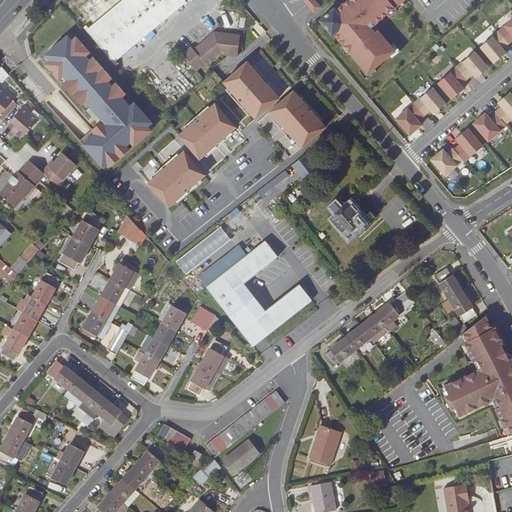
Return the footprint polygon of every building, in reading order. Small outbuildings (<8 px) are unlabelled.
[(145,19),(128,0),(88,0),(79,8),(113,47),(145,19)] [(302,0),(314,13),(321,7),(314,0),(302,0)] [(347,0),(335,11),(331,14),(330,12),(319,21),(327,30),(330,27),(334,32),(333,33),(367,74),(394,51),(377,30),(374,33),(370,28),(403,0),(347,0)] [(511,20),(480,47),(494,63),(506,53),(502,49),(511,40),(511,20)] [(220,54),(238,56),(240,36),(214,33),(195,50),(189,50),(183,55),(196,70),(205,63),(207,66),(220,54)] [(151,123),(134,103),(130,107),(121,98),(125,94),(116,83),(112,87),(107,82),(112,78),(93,57),(89,61),(85,57),(89,53),(76,38),(71,41),(67,36),(45,56),(49,61),(45,65),(58,80),(63,76),(67,81),(63,84),(81,105),(85,101),(102,121),(91,130),(94,134),(82,144),(102,167),(107,162),(111,166),(129,150),(124,145),(129,141),(134,146),(151,131),(147,127),(151,123)] [(438,83),(452,99),(463,89),(460,85),(472,74),(476,78),(488,68),(474,52),(438,83)] [(223,83),(255,120),(279,99),(265,83),(257,90),(252,85),(261,78),(247,63),(223,83)] [(265,83),(261,78),(252,85),(257,90),(265,83)] [(0,116),(15,99),(0,85),(0,116)] [(434,114),(446,104),(432,88),(396,119),(409,135),(421,125),(418,121),(430,110),(434,114)] [(291,121),(295,126),(287,133),(301,149),(325,128),(293,92),(269,112),(283,128),(291,121)] [(511,95),(509,93),(498,103),(501,107),(495,113),(496,114),(490,119),(485,114),(473,124),(488,142),(507,126),(505,124),(511,118),(511,95)] [(208,138),(212,134),(219,142),(235,128),(215,104),(178,136),(199,160),(215,146),(208,138)] [(22,139),(38,121),(31,114),(31,113),(24,106),(7,125),(13,130),(22,139)] [(291,121),(283,128),(287,133),(295,126),(291,121)] [(468,129),(456,139),(460,145),(454,150),(453,149),(446,154),(443,150),(431,160),(445,176),(463,161),(464,162),(483,147),(468,129)] [(22,139),(13,130),(11,132),(20,141),(22,139)] [(212,134),(208,138),(215,146),(219,142),(212,134)] [(42,172),(45,174),(58,184),(75,164),(61,152),(52,164),(49,167),(47,165),(42,172)] [(175,174),(170,178),(163,170),(148,183),(168,207),(204,175),(184,152),(168,166),(175,174)] [(316,168),(306,154),(292,165),(303,178),(316,168)] [(42,172),(29,161),(19,172),(0,192),(0,193),(15,207),(45,174),(42,172)] [(175,174),(168,166),(163,170),(170,178),(175,174)] [(285,171),(257,192),(261,197),(288,175),(285,171)] [(331,219),(349,239),(367,223),(366,223),(367,221),(367,219),(362,214),(359,214),(358,215),(357,213),(349,206),(348,204),(331,219)] [(359,211),(351,204),(349,206),(357,213),(359,211)] [(82,220),(85,222),(80,231),(77,229),(72,237),(73,237),(89,246),(99,230),(98,229),(103,221),(87,212),(82,220)] [(125,219),(118,232),(130,240),(138,226),(125,219)] [(80,231),(85,222),(82,220),(77,229),(80,231)] [(0,246),(11,233),(0,223),(0,246)] [(221,227),(176,262),(186,274),(231,239),(221,227)] [(66,243),(61,252),(63,253),(58,261),(74,271),(79,263),(89,246),(73,237),(69,245),(66,243)] [(234,290),(278,256),(266,241),(206,287),(253,346),(311,300),(299,284),(257,318),(247,307),(251,304),(252,302),(251,300),(249,299),(247,298),(243,301),(234,290)] [(32,244),(21,256),(27,262),(39,249),(32,244)] [(199,275),(207,286),(247,255),(239,244),(199,275)] [(14,262),(7,256),(2,261),(10,268),(14,262)] [(2,261),(0,259),(0,273),(11,283),(18,275),(10,268),(2,261)] [(124,287),(133,270),(120,263),(110,280),(124,287)] [(452,276),(447,268),(434,276),(449,299),(462,291),(452,275),(452,276)] [(46,304),(55,287),(59,279),(47,272),(33,296),(46,304)] [(120,306),(129,290),(124,287),(110,280),(101,296),(120,306)] [(392,320),(415,303),(406,291),(390,304),(389,303),(375,314),(388,331),(389,332),(397,326),(392,320)] [(462,291),(449,299),(443,303),(448,312),(455,308),(464,323),(477,315),(462,291)] [(33,296),(29,303),(25,301),(22,299),(17,309),(19,310),(37,320),(46,304),(33,296)] [(110,322),(120,306),(101,296),(92,312),(110,322)] [(176,329),(185,313),(168,303),(159,319),(163,322),(176,329)] [(209,328),(216,316),(200,306),(191,322),(207,331),(209,328)] [(28,336),(37,320),(19,310),(11,322),(16,325),(14,329),(28,336)] [(102,339),(111,323),(110,322),(92,312),(82,328),(83,328),(97,336),(102,339)] [(388,331),(375,314),(360,326),(370,338),(374,343),(388,331)] [(214,331),(221,321),(216,316),(209,328),(214,331)] [(466,343),(490,325),(485,316),(468,329),(458,337),(459,338),(462,336),(466,343)] [(167,345),(176,329),(163,322),(154,338),(167,345)] [(128,333),(133,325),(128,323),(126,326),(122,324),(120,328),(128,333)] [(458,337),(468,329),(468,328),(464,323),(454,331),(458,336),(458,337)] [(133,325),(128,333),(133,335),(137,328),(133,325)] [(500,439),(511,435),(511,361),(510,358),(509,359),(502,346),(504,345),(494,327),(492,329),(490,325),(466,343),(463,344),(464,346),(467,353),(472,364),(476,362),(479,370),(476,372),(443,387),(447,396),(444,398),(449,410),(453,408),(457,417),(489,402),(493,400),(497,409),(493,410),(498,421),(501,428),(505,427),(507,433),(508,436),(505,437),(503,434),(500,435),(500,439)] [(14,329),(7,326),(3,333),(10,337),(1,353),(14,361),(28,336),(14,329)] [(345,337),(355,350),(370,338),(360,326),(345,337)] [(97,336),(83,328),(81,331),(95,339),(97,336)] [(123,342),(128,333),(120,328),(107,350),(116,355),(120,348),(123,342)] [(447,344),(435,329),(430,333),(442,348),(442,349),(447,345),(447,344)] [(158,362),(167,345),(154,338),(149,335),(139,351),(158,362)] [(355,350),(345,337),(330,349),(331,350),(324,355),(333,367),(355,350)] [(219,375),(228,358),(223,355),(227,347),(215,340),(201,364),(219,375)] [(502,346),(509,359),(510,358),(511,358),(505,345),(504,345),(502,346)] [(141,362),(132,378),(144,385),(148,377),(149,378),(158,362),(139,351),(135,358),(141,362)] [(78,378),(56,360),(47,372),(69,389),(78,378)] [(219,375),(201,364),(187,389),(200,396),(205,387),(210,390),(219,375)] [(79,407),(93,389),(78,378),(69,389),(64,395),(79,407)] [(93,389),(79,407),(94,418),(95,417),(98,413),(108,401),(93,389)] [(285,402),(276,390),(270,395),(279,407),(285,402)] [(273,411),(279,407),(270,395),(264,400),(273,411)] [(267,416),(273,411),(264,400),(258,404),(267,416)] [(122,412),(108,401),(98,413),(112,424),(120,430),(129,419),(122,413),(122,412)] [(261,421),(267,416),(258,404),(252,409),(261,421)] [(31,424),(33,424),(37,416),(23,409),(19,417),(18,417),(9,433),(23,440),(31,424)] [(255,425),(261,421),(252,409),(246,414),(255,425)] [(112,424),(98,413),(95,417),(109,428),(112,424)] [(255,425),(246,414),(240,418),(249,430),(255,425)] [(244,435),(249,430),(240,418),(234,423),(244,435)] [(244,435),(234,423),(228,427),(238,439),(244,435)] [(165,424),(157,437),(164,441),(171,427),(165,424)] [(341,432),(320,425),(309,458),(330,465),(341,432)] [(164,441),(170,444),(178,431),(171,427),(164,441)] [(232,444),(238,439),(228,427),(222,432),(232,444)] [(170,444),(177,448),(184,435),(178,431),(170,444)] [(232,444),(222,432),(216,437),(226,448),(232,444)] [(0,460),(10,465),(14,457),(19,460),(22,461),(31,444),(23,440),(9,433),(0,450),(1,450),(0,452),(0,460)] [(183,452),(191,439),(184,435),(177,448),(183,452)] [(75,467),(84,451),(83,450),(87,442),(74,436),(61,460),(75,467)] [(220,453),(226,448),(216,437),(210,441),(220,453)] [(249,440),(223,460),(233,474),(259,454),(249,440)] [(205,446),(214,458),(220,453),(210,441),(205,446)] [(151,470),(166,454),(155,444),(149,451),(148,450),(136,465),(147,475),(151,478),(155,474),(151,470)] [(195,450),(192,457),(198,460),(201,454),(195,450)] [(14,468),(19,460),(14,457),(10,465),(14,468)] [(214,458),(206,465),(203,466),(207,471),(198,480),(205,486),(213,478),(210,475),(220,467),(214,458)] [(75,467),(61,460),(51,480),(56,482),(58,480),(66,484),(75,467)] [(135,489),(147,475),(136,465),(123,479),(135,489)] [(383,470),(375,472),(377,482),(385,480),(383,470)] [(135,489),(123,479),(111,493),(128,507),(140,493),(135,489)] [(331,482),(310,486),(315,511),(326,511),(337,510),(331,482)] [(409,482),(397,485),(399,495),(411,492),(409,482)] [(466,484),(444,488),(448,511),(468,511),(467,501),(469,500),(466,484)] [(19,511),(33,511),(39,501),(38,501),(43,493),(30,486),(17,511),(19,511)] [(511,511),(511,488),(494,492),(498,511),(511,511)] [(123,511),(128,507),(111,493),(94,511),(123,511)] [(213,511),(214,511),(200,499),(188,511),(213,511)]
